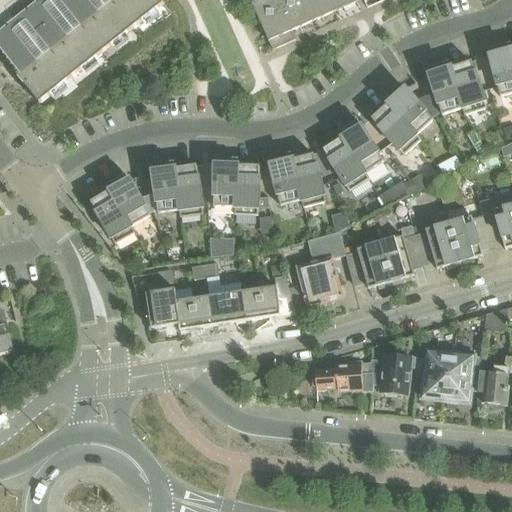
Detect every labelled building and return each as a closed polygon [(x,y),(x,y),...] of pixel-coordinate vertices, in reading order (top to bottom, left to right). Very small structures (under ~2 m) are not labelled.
[(3,0),(0,3),(0,51),(19,75),(16,77),(39,105),(163,6),(158,0),(3,0)] [(295,41),(291,32),(291,33),(275,0),(248,0),(272,52),(295,41)] [(302,0),(275,0),(291,33),(291,32),(313,23),(302,0)] [(328,0),(302,0),(313,23),(334,13),(328,0)] [(355,0),(328,0),(334,13),(357,3),(355,0)] [(499,98),(511,94),(511,57),(510,52),(511,52),(509,45),(487,51),(499,98)] [(440,117),(462,110),(449,70),(450,70),(448,63),(426,70),(433,93),(440,115),(440,117)] [(471,63),(450,70),(449,70),(462,110),(464,117),(486,110),(471,63)] [(399,85),(382,101),(387,106),(387,105),(415,137),(416,136),(432,122),(431,121),(416,104),(399,85)] [(433,93),(425,98),(435,118),(440,115),(433,93)] [(425,98),(416,104),(431,121),(435,118),(425,98)] [(421,142),(416,136),(415,137),(387,105),(387,106),(371,120),(403,157),(421,142)] [(337,134),(341,140),(342,140),(364,175),(365,175),(383,163),(357,122),(337,134)] [(511,127),(502,130),(506,142),(511,140),(511,127)] [(473,132),(467,136),(473,147),(480,143),(473,132)] [(369,181),(365,175),(364,175),(342,140),(341,140),(323,152),(349,193),(369,181)] [(511,144),(501,150),(503,158),(511,155),(511,144)] [(280,208),(301,202),(302,202),(291,161),(292,161),(290,154),(268,160),(280,208)] [(313,156),(292,161),(291,161),(302,202),(301,202),(303,209),(325,204),(313,156)] [(213,209),(234,209),(235,209),(236,167),(237,167),(237,160),(214,159),(213,209)] [(157,215),(179,212),(174,170),(175,170),(174,163),(151,166),(157,215)] [(259,168),(237,167),(236,167),(235,209),(234,209),(234,216),(257,217),(259,168)] [(196,168),(175,170),(174,170),(179,212),(180,219),(203,216),(196,168)] [(105,187),(109,193),(109,192),(130,229),(131,228),(150,218),(125,175),(105,187)] [(411,181),(416,193),(422,190),(428,187),(422,175),(411,181)] [(408,197),(416,193),(411,181),(403,185),(407,196),(408,197)] [(434,184),(428,187),(422,190),(423,194),(437,200),(441,198),(434,184)] [(339,185),(333,188),(336,196),(343,193),(339,185)] [(135,235),(131,228),(130,229),(109,192),(109,193),(90,204),(114,246),(135,235)] [(494,215),(483,218),(491,245),(502,242),(504,251),(511,249),(511,202),(501,206),(502,209),(493,212),(494,215)] [(351,227),(360,222),(355,213),(346,218),(351,227)] [(461,217),(447,221),(460,268),(473,264),(473,260),(482,258),(480,249),(491,245),(483,218),(472,221),(471,218),(462,221),(461,217)] [(426,234),(414,237),(422,265),(433,262),(436,271),(446,268),(447,271),(460,268),(447,221),(432,226),(433,229),(425,232),(426,234)] [(393,237),(378,241),(392,287),(405,283),(404,280),(414,277),(411,268),(422,265),(414,237),(403,241),(402,238),(394,240),(393,237)] [(378,291),(392,287),(378,241),(364,245),(365,249),(356,251),(357,254),(345,257),(353,285),(365,282),(368,290),(377,288),(378,291)] [(306,310),(343,300),(332,259),(295,268),(306,310)] [(216,265),(204,267),(206,280),(218,278),(216,265)] [(281,266),(270,267),(272,280),(274,280),(283,278),(281,266)] [(193,282),(206,280),(204,267),(191,269),(193,282)] [(170,272),(158,274),(160,287),(172,285),(170,272)] [(275,289),(242,294),(246,323),(280,318),(279,312),(294,310),(284,278),(283,278),(274,280),(275,289)] [(150,330),(178,326),(179,326),(175,304),(176,304),(174,291),(145,295),(150,330)] [(242,294),(209,299),(213,328),(246,323),(242,294)] [(179,333),(213,328),(209,299),(176,304),(175,304),(179,326),(178,326),(179,333)] [(511,308),(502,311),(495,314),(497,326),(511,321),(511,308)] [(0,354),(11,351),(2,312),(0,312),(0,354)] [(497,333),(497,326),(495,314),(485,316),(483,333),(497,333)] [(422,338),(420,350),(428,351),(429,339),(422,338)] [(422,400),(440,402),(442,379),(451,380),(453,357),(450,356),(447,353),(438,352),(434,355),(427,354),(426,360),(422,359),(422,361),(414,360),(413,371),(425,372),(422,400)] [(383,363),(371,362),(372,388),(380,388),(379,396),(383,396),(383,399),(394,400),(397,398),(406,399),(410,359),(383,356),(383,363)] [(472,359),(453,357),(451,380),(442,379),(440,402),(443,402),(445,405),(456,406),(459,404),(467,405),(468,396),(476,397),(476,395),(478,373),(480,361),(472,361),(472,359)] [(507,377),(511,377),(511,359),(504,359),(503,370),(492,368),(491,375),(478,373),(476,395),(483,395),(482,406),(486,406),(485,407),(492,411),(500,409),(500,408),(504,408),(507,377)] [(363,388),(372,388),(371,362),(369,362),(369,365),(361,366),(361,364),(349,365),(349,368),(335,369),(335,372),(314,374),(314,375),(310,378),(311,388),(315,390),(315,391),(337,390),(336,394),(352,393),(351,396),(364,394),(363,388)]
